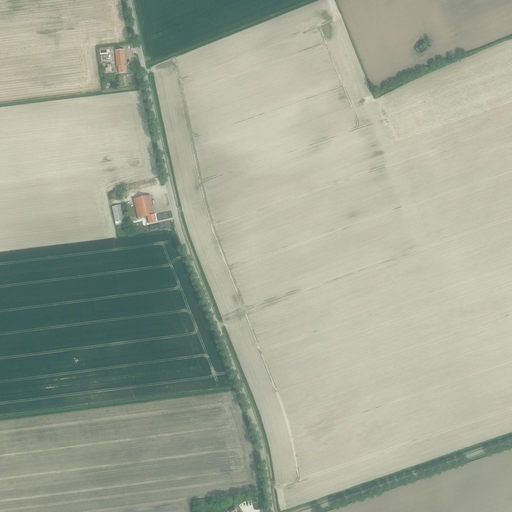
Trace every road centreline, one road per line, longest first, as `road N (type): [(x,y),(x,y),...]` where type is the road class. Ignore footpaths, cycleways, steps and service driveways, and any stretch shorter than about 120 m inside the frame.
road 1 (unclassified): [(272,511),(254,424),(173,213),(128,0)]
road 2 (unclassified): [(304,511),(511,441)]
